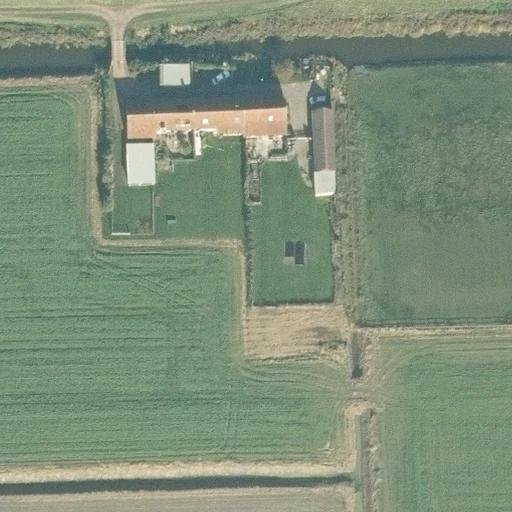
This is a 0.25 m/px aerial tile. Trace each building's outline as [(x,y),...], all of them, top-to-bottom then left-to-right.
[(188,89),(187,70),(158,70),(158,90),(188,89)] [(258,105),(258,101),(190,103),(191,135),(214,134),(214,138),(242,137),(242,140),(283,138),(282,104),(258,105)] [(154,136),(191,135),(190,103),(123,105),(125,141),(154,140),(154,136)] [(334,176),(332,114),(310,115),(312,177),(334,176)] [(152,187),(151,147),(126,148),(127,188),(152,187)] [(333,199),(333,176),(312,177),(313,199),(333,199)]
